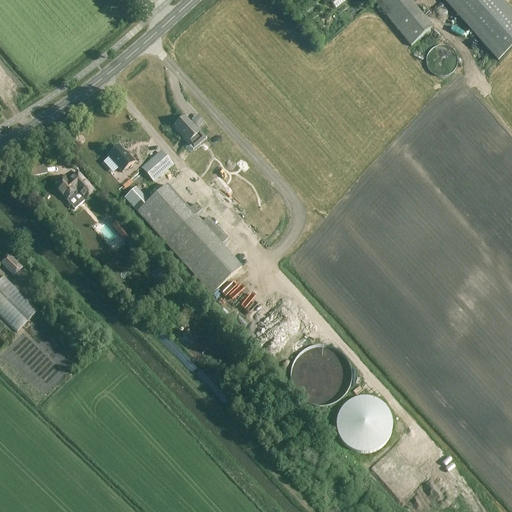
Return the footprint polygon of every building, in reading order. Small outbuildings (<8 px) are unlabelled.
[(379,0),(375,4),(411,47),(430,31),(403,0),(379,0)] [(498,62),(511,50),(511,13),(500,0),(442,0),(455,14),(498,62)] [(426,69),(429,74),(433,77),(438,79),(443,80),(448,78),(452,75),(455,70),(456,65),(456,60),(454,55),(450,52),(445,49),(440,49),(434,50),(430,53),(427,58),(425,63),(426,69)] [(188,145),(202,133),(194,124),(193,126),(186,118),(173,128),(188,145)] [(127,155),(119,146),(108,157),(122,173),(135,162),(128,154),(127,155)] [(161,153),(142,170),(153,183),(172,166),(161,153)] [(55,187),(66,200),(66,201),(74,211),(85,200),(95,192),(78,173),(68,182),(65,178),(55,187)] [(241,269),(221,247),(227,241),(208,219),(202,225),(195,218),(201,212),(195,205),(189,211),(167,186),(148,202),(136,188),(125,198),(211,295),(241,269)] [(103,224),(97,230),(110,244),(116,238),(103,224)] [(129,231),(121,238),(124,242),(132,234),(133,234),(130,230),(129,231)] [(9,257),(1,265),(6,269),(13,262),(14,261),(10,257),(9,257)] [(163,289),(172,280),(161,268),(152,276),(163,289)] [(242,276),(234,281),(238,286),(246,281),(242,276)] [(4,278),(0,281),(0,317),(16,334),(38,312),(4,278)] [(238,294),(242,297),(253,286),(249,283),(238,294)] [(231,295),(221,298),(223,304),(233,300),(231,295)] [(318,407),(321,407),(324,407),(327,406),(330,405),(333,404),(335,403),(338,401),(340,400),(342,398),(344,395),(346,393),(347,391),(348,388),(349,385),(350,382),(350,379),(350,376),(350,374),(349,371),(348,368),(347,365),(346,363),(344,360),(343,358),(341,356),(338,354),(336,352),(333,351),(331,350),(328,349),(325,348),(322,348),(319,348),(316,348),(314,349),(311,349),(308,351),(305,352),(303,353),(301,355),(299,357),(297,360),(295,362),(294,364),(293,367),(292,370),(291,373),(291,376),(291,378),(291,381),(291,384),(292,387),(293,390),(295,392),(296,395),(298,397),(300,399),(302,401),(305,403),(307,404),(310,405),(313,406),(316,407),(318,407)] [(359,458),(367,458),(374,457),(381,453),(387,448),(391,442),(393,435),(394,428),(392,420),(389,414),(384,408),(378,404),(371,401),(363,401),(356,402),(349,405),(343,410),(339,416),(336,424),(336,431),(337,439),(341,446),(346,451),(352,455),(359,458)]
